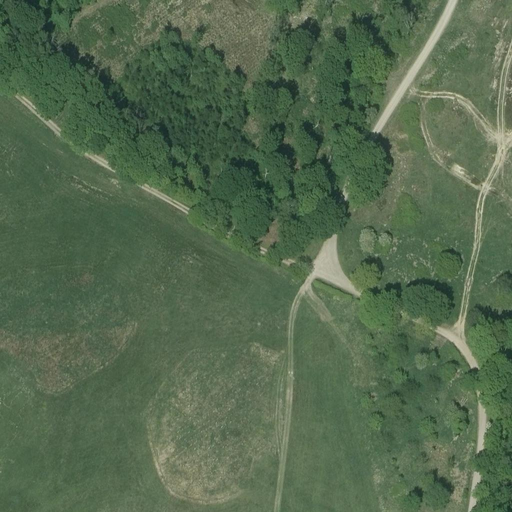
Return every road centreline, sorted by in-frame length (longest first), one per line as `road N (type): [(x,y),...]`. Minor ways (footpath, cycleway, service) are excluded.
road 1 (track): [(0,77),(120,170),(319,275)]
road 2 (track): [(483,194),(450,175),(427,137),(421,107),(439,94),(457,95),(502,138),(511,48)]
road 3 (track): [(319,275),(297,302),(276,379),(268,511)]
road 4 (track): [(459,341),(479,205),(502,138),(511,134)]
